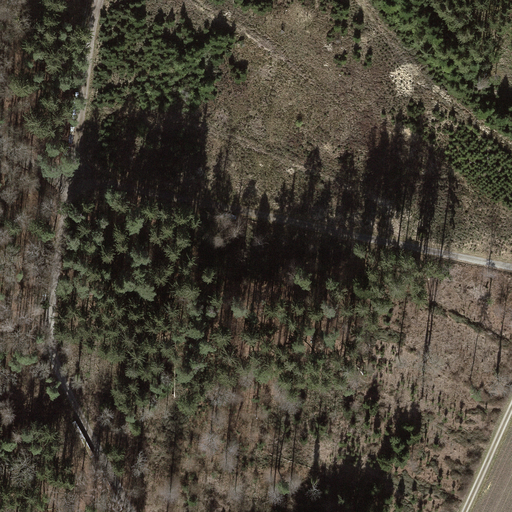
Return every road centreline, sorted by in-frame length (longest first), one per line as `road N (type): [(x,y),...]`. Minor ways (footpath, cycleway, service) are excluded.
road 1 (track): [(511,267),(195,197),(74,180)]
road 2 (track): [(129,511),(52,356),(74,180)]
road 3 (track): [(74,180),(103,0)]
